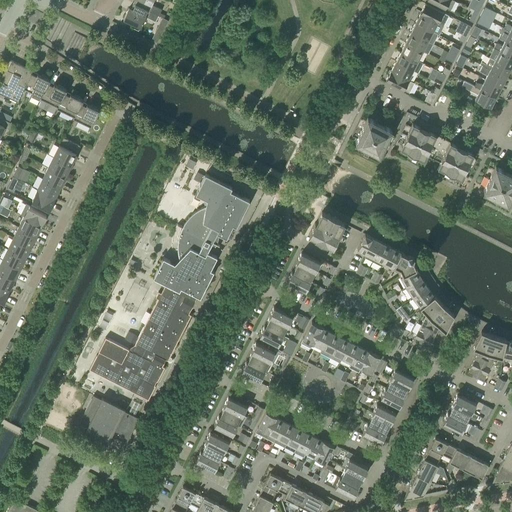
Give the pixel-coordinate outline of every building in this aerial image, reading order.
[(134,0),(133,3),(148,10),(151,4),(153,0),(134,0)] [(453,0),(429,0),(450,10),(455,0),(453,0)] [(141,27),(146,17),(148,10),(133,3),(130,9),(128,8),(123,19),(132,23),(130,26),(138,30),(140,27),(141,27)] [(449,15),(425,3),(420,13),(437,22),(444,25),(449,15)] [(161,9),(151,4),(148,10),(158,15),(161,9)] [(483,9),(480,16),(486,19),(490,12),(483,9)] [(155,21),(158,15),(148,10),(146,17),(155,21)] [(473,22),(478,12),(474,10),(469,20),(473,22)] [(444,25),(437,22),(420,13),(415,23),(438,34),(439,35),(444,25)] [(480,16),(477,22),(483,25),(486,19),(480,16)] [(168,20),(162,17),(159,23),(165,26),(168,20)] [(438,34),(415,23),(410,32),(427,41),(433,44),(438,34)] [(466,36),(468,31),(471,26),(467,24),(462,34),(466,36)] [(504,40),(511,44),(511,32),(503,28),(501,27),(499,32),(501,33),(498,37),(504,40)] [(427,41),(410,32),(405,42),(422,51),(428,53),(433,44),(427,41)] [(511,56),(511,44),(504,40),(502,45),(495,43),(493,47),(511,56)] [(417,60),(422,51),(405,42),(400,52),(417,60)] [(456,56),(459,50),(459,49),(451,45),(448,52),(452,54),(456,56)] [(462,51),(469,54),(472,48),(465,45),(462,51)] [(510,68),(511,64),(511,56),(493,47),(492,51),(497,55),(495,60),(510,68)] [(417,60),(400,52),(396,61),(413,70),(418,73),(423,63),(417,60)] [(456,56),(452,54),(448,52),(445,58),(452,62),(456,56)] [(463,66),(467,58),(460,54),(456,62),(463,66)] [(510,68),(495,60),(489,57),(485,64),(484,63),(482,65),(484,66),(505,77),(510,68)] [(11,60),(1,82),(0,83),(0,93),(18,102),(24,89),(23,89),(31,72),(32,72),(32,71),(11,60)] [(408,79),(413,70),(396,61),(391,71),(408,79)] [(501,87),(505,77),(484,66),(482,70),(487,74),(485,79),(501,87)] [(458,77),(461,71),(455,68),(452,74),(458,77)] [(414,83),(408,79),(391,71),(386,81),(409,93),(414,83)] [(446,75),(442,73),(438,71),(435,77),(443,81),(446,75)] [(41,97),(48,82),(50,79),(41,75),(41,77),(32,72),(31,72),(23,89),(24,89),(40,97),(41,97)] [(483,84),(476,82),(474,86),(496,97),(501,87),(485,79),(483,84)] [(496,97),(474,86),(470,83),(464,80),(461,86),(477,94),(475,99),(480,102),(481,104),(483,103),(490,107),(496,97)] [(41,97),(40,97),(40,98),(57,107),(64,92),(66,89),(58,85),(57,87),(48,82),(41,97)] [(436,94),(432,92),(429,91),(424,100),(431,104),(436,94)] [(74,117),(81,102),(83,99),(74,95),(73,97),(64,92),(57,107),(56,109),(73,117),(74,117)] [(74,117),(73,117),(73,119),(90,127),(99,109),(91,105),(90,107),(81,102),(74,117)] [(0,133),(3,127),(7,128),(8,125),(10,123),(10,122),(0,117),(0,133)] [(386,153),(395,135),(390,132),(391,129),(367,117),(366,120),(360,117),(351,135),(357,138),(355,141),(379,153),(381,150),(386,153)] [(471,157),(473,154),(412,123),(411,126),(405,124),(397,140),(402,143),(401,146),(424,158),(425,155),(440,162),(438,165),(461,177),(463,174),(468,177),(477,160),(471,157)] [(38,132),(36,131),(32,129),(27,139),(34,142),(38,132)] [(77,151),(80,146),(63,137),(61,143),(77,151)] [(59,145),(53,156),(70,165),(76,153),(59,145)] [(48,167),(65,175),(70,165),(53,156),(48,167)] [(13,176),(16,178),(19,179),(24,168),(18,165),(12,176),(13,176)] [(511,173),(495,165),(494,169),(488,166),(479,184),(485,186),(483,190),(507,202),(509,199),(511,200),(511,173)] [(48,167),(43,178),(59,186),(65,175),(48,167)] [(179,290),(181,287),(192,293),(200,297),(213,270),(210,269),(217,256),(207,251),(217,232),(226,237),(233,225),(236,226),(249,200),(230,190),(232,187),(205,173),(195,193),(206,199),(205,206),(204,206),(199,209),(194,212),(192,213),(186,220),(182,227),(179,234),(177,242),(177,245),(177,251),(179,257),(179,258),(174,262),(163,257),(153,277),(165,283),(179,290)] [(13,176),(7,188),(13,191),(15,187),(20,190),(24,182),(19,179),(16,178),(13,176)] [(37,188),(54,197),(59,186),(43,178),(37,188)] [(49,208),(54,197),(37,188),(32,199),(49,208)] [(29,205),(24,216),(41,224),(46,213),(29,205)] [(315,222),(309,234),(315,237),(314,239),(326,244),(327,243),(333,246),(339,235),(338,234),(344,223),(339,220),(339,219),(327,213),(327,214),(322,211),(316,223),(315,222)] [(18,227),(35,235),(41,224),(24,216),(18,227)] [(30,246),(35,235),(18,227),(13,237),(30,246)] [(357,250),(365,254),(373,238),(371,237),(371,236),(365,233),(361,239),(362,240),(357,250)] [(8,248),(25,256),(30,246),(13,237),(8,248)] [(373,238),(365,254),(364,256),(373,261),(382,243),(373,238)] [(382,266),(383,263),(391,247),(382,243),(373,261),(382,266)] [(393,268),(394,265),(401,252),(391,247),(383,263),(393,268)] [(8,248),(2,259),(19,267),(25,256),(8,248)] [(314,270),(315,271),(320,262),(301,252),(297,261),(297,262),(298,262),(314,270)] [(403,274),(416,268),(411,257),(401,252),(394,265),(400,268),(403,274)] [(0,263),(0,271),(14,278),(19,267),(2,259),(0,263)] [(292,272),(309,280),(314,270),(298,262),(297,262),(293,271),(292,272)] [(361,263),(356,272),(363,275),(368,267),(361,263)] [(400,275),(406,287),(421,277),(416,268),(403,274),(400,275)] [(0,284),(8,289),(14,278),(0,271),(0,284)] [(292,272),(293,271),(292,271),(287,280),(306,290),(310,280),(309,280),(292,272)] [(412,297),(427,287),(421,277),(406,287),(412,297)] [(191,315),(183,311),(192,293),(181,287),(179,290),(165,283),(161,293),(158,291),(155,297),(158,299),(131,351),(128,349),(129,349),(126,347),(108,338),(105,337),(98,351),(99,352),(98,355),(96,355),(89,369),(130,389),(130,390),(148,399),(155,385),(154,385),(156,381),(157,381),(165,367),(162,366),(166,359),(168,361),(191,315)] [(8,289),(0,284),(0,298),(3,300),(8,289)] [(325,288),(319,286),(314,297),(319,299),(325,288)] [(433,295),(427,287),(412,297),(420,306),(420,307),(433,295)] [(398,296),(396,292),(387,297),(389,301),(398,296)] [(434,294),(433,295),(420,307),(426,313),(411,343),(427,351),(439,326),(446,331),(454,314),(448,309),(441,303),(434,294)] [(287,325),(288,325),(292,316),(274,306),(269,316),(270,316),(287,324),(287,325)] [(282,334),(287,325),(287,324),(270,316),(265,326),(282,335),(282,334)] [(304,316),(298,326),(304,329),(309,319),(304,316)] [(313,343),(321,327),(322,326),(311,321),(303,338),(313,343)] [(265,326),(264,325),(259,334),(278,344),(283,335),(282,334),(282,335),(265,326)] [(397,326),(393,335),(400,338),(404,329),(397,326)] [(313,343),(322,348),(331,331),(321,327),(313,343)] [(496,355),(502,357),(506,339),(496,336),(487,333),(479,329),(471,344),(480,348),(468,372),(483,380),(496,355)] [(330,357),(332,353),(340,336),(331,331),(322,348),(320,352),(330,357)] [(340,336),(332,353),(330,357),(339,362),(342,357),(350,341),(340,336)] [(511,358),(511,340),(506,339),(502,357),(511,358)] [(342,357),(351,362),(359,346),(350,341),(342,357)] [(269,360),(270,360),(274,351),(256,342),(251,351),(252,351),(269,360)] [(358,371),(360,367),(369,351),(359,346),(351,362),(349,367),(358,371)] [(360,367),(371,373),(379,356),(369,350),(369,351),(360,367)] [(264,370),(269,360),(252,351),(247,361),(264,370)] [(386,361),(381,358),(376,369),(381,372),(386,361)] [(247,361),(246,361),(241,370),(260,379),(265,370),(264,370),(247,361)] [(395,368),(390,377),(391,378),(391,377),(408,386),(409,387),(413,378),(395,368)] [(370,379),(374,382),(378,375),(374,372),(370,379)] [(274,375),(268,386),(273,389),(279,378),(274,375)] [(403,396),(408,386),(391,377),(391,378),(386,387),(403,396)] [(498,377),(494,386),(501,389),(505,381),(498,377)] [(386,387),(385,387),(380,396),(399,405),(404,396),(403,396),(386,387)] [(453,402),(470,411),(471,412),(476,403),(457,393),(452,402),(453,403),(453,402)] [(86,427),(82,435),(105,447),(111,435),(126,442),(139,418),(124,410),(125,408),(102,397),(101,399),(93,395),(79,423),(86,427)] [(241,414),(242,415),(247,406),(228,396),(223,405),(224,406),(224,405),(241,414)] [(122,400),(119,405),(127,409),(129,403),(122,400)] [(453,402),(453,403),(448,412),(448,413),(465,421),(470,411),(453,402)] [(373,413),(390,421),(390,422),(391,422),(395,413),(377,403),(372,413),(373,413)] [(242,415),(241,414),(224,405),(224,406),(219,415),(236,424),(237,424),(241,426),(246,416),(242,415)] [(264,408),(258,405),(251,419),(253,420),(257,422),(264,408)] [(257,428),(255,432),(265,437),(265,436),(276,416),(266,410),(257,428)] [(465,421),(448,413),(448,412),(447,412),(443,421),(461,431),(466,421),(465,421)] [(385,431),(390,422),(390,421),(373,413),(368,423),(385,431)] [(67,426),(68,416),(50,414),(49,424),(67,426)] [(236,424),(219,415),(218,415),(214,424),(232,433),(237,424),(236,424)] [(276,416),(265,436),(265,437),(274,441),(285,421),(276,416)] [(295,426),(285,421),(274,441),(284,446),(295,426)] [(353,422),(351,428),(356,431),(359,425),(353,422)] [(368,423),(367,422),(362,431),(381,441),(386,432),(385,431),(368,423)] [(304,431),(295,426),(284,446),(294,451),(304,431)] [(476,441),(482,430),(476,427),(471,438),(476,441)] [(205,440),(224,450),(229,441),(210,431),(205,440)] [(305,452),(314,436),(304,431),(294,451),(303,456),(305,452)] [(315,457),(324,440),(323,440),(314,436),(305,452),(315,457)] [(437,464),(442,454),(451,458),(456,447),(435,437),(424,458),(436,464),(437,464)] [(224,450),(205,440),(205,441),(206,441),(201,451),(200,450),(219,460),(218,459),(223,450),(224,450)] [(324,440),(315,457),(325,462),(334,445),(324,440)] [(511,443),(510,443),(502,459),(511,463),(511,443)] [(451,458),(449,461),(465,469),(472,456),(456,447),(451,458)] [(214,469),(219,460),(200,450),(196,459),(214,469)] [(344,467),(345,467),(362,476),(363,476),(368,467),(346,456),(342,465),(344,467)] [(465,469),(482,478),(489,464),(472,456),(465,469)] [(430,481),(438,465),(437,464),(436,464),(424,458),(416,474),(430,481)] [(511,463),(502,459),(491,482),(509,480),(511,474),(511,463)] [(330,472),(333,467),(327,464),(324,469),(330,472)] [(228,465),(223,476),(228,479),(233,467),(228,465)] [(357,485),(362,476),(345,467),(340,477),(357,486),(357,485)] [(272,500),(277,489),(286,494),(291,483),(270,472),(259,494),(272,500)] [(416,474),(404,498),(423,494),(430,481),(416,474)] [(340,477),(339,476),(335,486),(353,495),(358,486),(357,485),(357,486),(340,477)] [(291,483),(286,494),(284,497),(300,505),(307,491),(291,483)] [(182,511),(184,511),(190,502),(198,507),(195,511),(199,511),(200,511),(216,511),(220,504),(183,485),(172,507),(182,511)] [(307,491),(300,505),(313,511),(317,511),(318,510),(321,511),(325,511),(329,505),(323,502),(324,500),(307,491)] [(259,494),(251,510),(255,511),(267,511),(273,500),(272,500),(259,494)] [(43,511),(13,497),(5,511),(43,511)]
